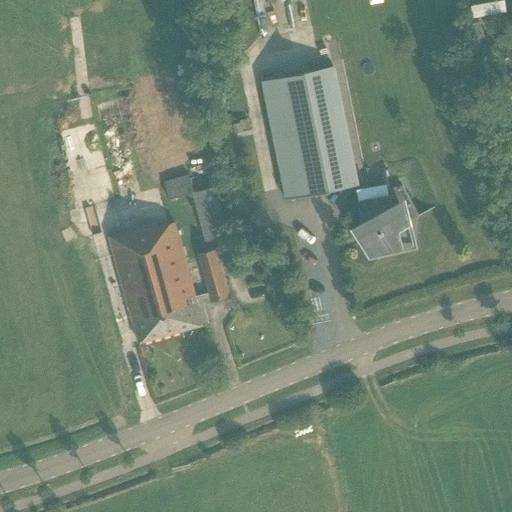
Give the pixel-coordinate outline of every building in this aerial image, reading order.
[(264,33),(288,30),(285,3),(273,4),(274,8),(261,10),(264,33)] [(468,26),(472,41),(485,37),(481,22),(468,26)] [(263,82),(287,201),(360,186),(336,67),(263,82)] [(273,192),(270,164),(255,166),(258,194),(273,192)] [(385,170),(391,198),(361,204),(364,224),(355,230),(365,246),(367,245),(371,257),(401,251),(396,228),(408,221),(410,224),(436,208),(412,165),(385,170)] [(194,194),(190,177),(165,183),(170,201),(194,194)] [(358,196),(387,193),(387,186),(357,189),(358,196)] [(230,235),(218,188),(194,194),(206,241),(230,235)] [(217,249),(199,254),(210,293),(196,297),(175,223),(158,228),(156,224),(110,237),(139,343),(209,324),(203,303),(212,301),(231,296),(217,249)]
